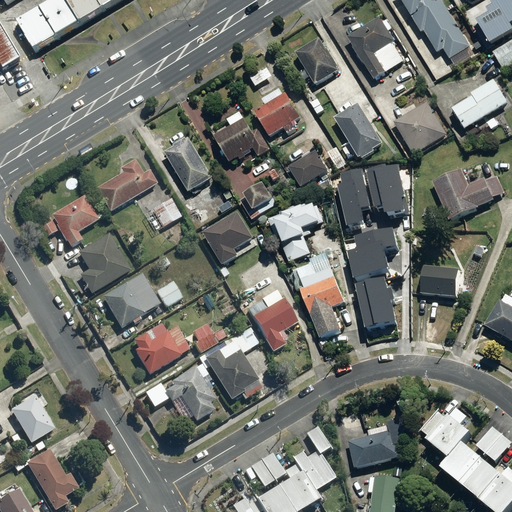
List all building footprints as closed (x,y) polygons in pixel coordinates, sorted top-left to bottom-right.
[(23,0),(0,0),(0,12),(0,13),(23,0)] [(28,57),(128,0),(60,0),(12,28),(28,57)] [(443,0),(403,0),(424,36),(427,34),(439,56),(446,52),(452,62),(472,50),(443,0)] [(382,20),(351,40),(357,49),(355,50),(365,66),(367,65),(377,83),(389,75),(389,74),(406,64),(395,46),(398,44),(390,33),(394,31),(389,22),(385,24),(382,20)] [(0,96),(24,83),(0,40),(0,96)] [(322,41),(298,55),(319,88),(342,74),(340,71),(341,70),(329,51),(328,52),(322,41)] [(511,44),(495,55),(506,72),(511,67),(511,44)] [(251,77),(257,89),(274,79),(267,68),(251,77)] [(476,99),(456,112),(469,132),(511,105),(497,82),(474,96),(476,99)] [(269,108),(257,115),(273,140),(287,131),(290,137),(299,132),(297,129),(300,127),(298,124),(304,120),(289,96),(285,98),(281,93),(271,99),(271,97),(266,100),(266,102),(269,108)] [(430,104),(396,124),(416,157),(450,137),(430,104)] [(362,106),(337,120),(361,161),(364,159),(365,161),(377,154),(376,152),(386,146),(362,106)] [(234,129),(216,140),(232,166),(241,160),(242,162),(254,155),(253,153),(256,151),(261,159),(273,152),(260,132),(256,134),(247,120),(246,121),(242,115),(230,122),(234,129)] [(177,149),(167,155),(192,195),(216,181),(191,141),(189,142),(188,140),(176,147),(177,149)] [(304,161),(291,170),(304,190),(331,173),(316,149),(302,158),(304,161)] [(348,164),(339,149),(329,154),(339,169),(348,164)] [(125,176),(98,191),(112,215),(159,187),(151,172),(145,176),(137,163),(122,171),(125,176)] [(464,171),(435,184),(453,224),(482,211),(481,210),(497,203),(496,201),(507,196),(499,178),(489,183),(488,181),(472,188),(464,171)] [(251,196),(248,198),(248,199),(243,202),(254,222),(278,207),(277,204),(281,201),(272,185),(258,192),(257,191),(250,195),(251,196)] [(86,198),(53,218),(62,232),(61,233),(68,244),(69,244),(73,250),(84,243),(80,236),(101,223),(86,198)] [(173,201),(145,217),(156,235),(183,219),(173,201)] [(283,217),(271,222),(279,242),(282,241),(291,264),(313,256),(307,240),(310,239),(308,233),(327,226),(320,207),(314,209),(312,203),(282,214),(283,217)] [(366,211),(359,212),(358,205),(347,207),(349,214),(343,215),(348,239),(370,236),(366,211)] [(240,215),(206,236),(225,268),(242,259),(238,252),(257,241),(240,215)] [(51,220),(38,227),(46,241),(59,233),(51,220)] [(90,272),(81,277),(93,297),(133,273),(111,235),(80,254),(90,272)] [(396,243),(370,244),(372,269),(365,270),(367,300),(373,299),(375,325),(401,323),(399,297),(404,297),(402,267),(398,267),(396,243)] [(296,274),(301,285),(323,342),(344,333),(335,310),(348,305),(338,280),(334,271),(319,277),(315,267),(296,274)] [(463,273),(427,269),(424,297),(460,300),(463,287),(463,273)] [(144,277),(105,300),(123,331),(162,307),(144,277)] [(175,284),(158,293),(168,310),(184,300),(175,284)] [(210,295),(202,300),(209,311),(217,306),(210,295)] [(502,303),(488,329),(511,342),(511,299),(508,297),(504,304),(502,303)] [(249,312),(254,320),(274,355),(288,347),(286,344),(289,342),(285,334),(300,325),(286,301),(269,311),(264,303),(249,312)] [(208,326),(194,334),(200,344),(196,345),(202,355),(219,345),(208,326)] [(140,351),(137,353),(151,377),(183,359),(182,357),(191,352),(178,330),(168,335),(164,328),(153,334),(157,342),(153,344),(149,337),(136,344),(140,351)] [(220,353),(207,361),(233,403),(247,394),(246,392),(261,383),(244,356),(260,346),(258,343),(261,341),(255,332),(253,334),(251,331),(226,346),(228,349),(221,353),(220,353)] [(197,370),(174,385),(176,389),(168,394),(174,405),(183,399),(199,425),(217,413),(212,406),(217,402),(210,391),(213,390),(210,385),(214,382),(204,366),(197,370)] [(162,385),(148,393),(156,410),(170,401),(162,385)] [(41,395),(13,412),(32,445),(56,431),(42,408),(47,405),(41,395)] [(452,461),(444,470),(495,511),(511,511),(511,469),(510,468),(504,476),(466,445),(474,435),(463,426),(469,418),(457,409),(448,420),(440,413),(424,433),(433,440),(430,443),(452,461)] [(371,438),(350,443),(357,471),(403,459),(400,447),(402,446),(398,433),(407,431),(405,423),(370,432),(371,438)] [(245,503),(234,510),(235,511),(305,511),(322,502),(317,493),(337,480),(322,456),(332,450),(319,428),(307,435),(318,453),(308,459),(304,453),(294,459),(298,465),(286,472),(292,482),(259,501),(252,490),(241,497),(245,503)] [(511,442),(495,428),(479,448),(498,464),(511,447),(511,442)] [(51,452),(28,465),(55,511),(57,511),(70,504),(67,498),(80,490),(71,475),(67,478),(51,452)] [(274,455),(252,468),(265,490),(287,476),(274,455)] [(398,511),(402,481),(377,478),(377,479),(372,479),(370,494),(375,494),(372,511),(398,511)] [(33,511),(21,491),(0,503),(0,511),(33,511)]
